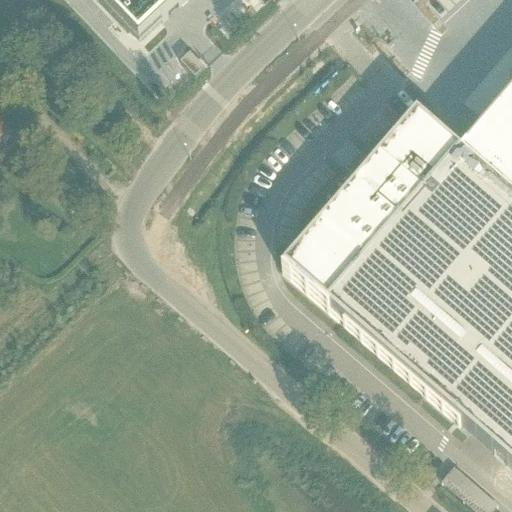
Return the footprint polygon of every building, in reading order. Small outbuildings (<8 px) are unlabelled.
[(96,0),(139,45),(162,24),(183,5),(188,0),(96,0)] [(190,58),(180,67),(195,82),(195,83),(204,73),(195,64),(195,63),(190,58)] [(0,148),(12,137),(0,124),(0,115),(0,116),(0,115),(0,110),(8,103),(0,95),(0,148)] [(463,161),(462,163),(466,166),(472,171),(511,205),(511,104),(491,129),(464,161),(463,161)] [(360,187),(282,276),(459,430),(460,428),(511,472),(511,205),(472,171),(466,166),(462,163),(463,161),(417,121),(377,167),(379,168),(375,173),(368,167),(356,181),(362,187),(361,188),(360,187)] [(495,511),(498,509),(454,472),(441,487),(470,511),(495,511)]
